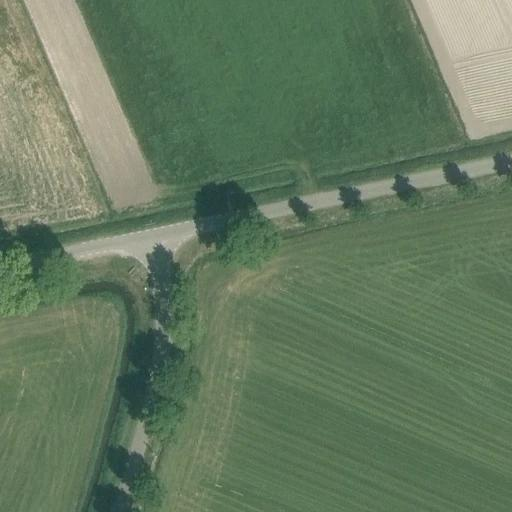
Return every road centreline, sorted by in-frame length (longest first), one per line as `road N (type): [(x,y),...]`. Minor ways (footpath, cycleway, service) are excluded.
road 1 (unclassified): [(511,161),(154,235)]
road 2 (unclassified): [(118,511),(163,345),(154,235)]
road 3 (unclassified): [(154,235),(0,265)]
